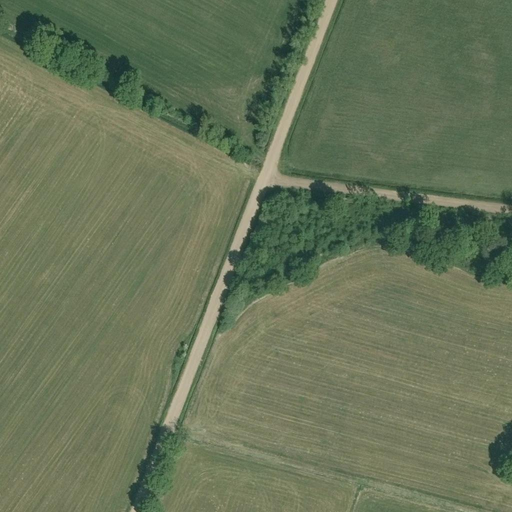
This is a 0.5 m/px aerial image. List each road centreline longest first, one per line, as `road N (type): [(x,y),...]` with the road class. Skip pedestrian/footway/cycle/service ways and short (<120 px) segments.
road 1 (track): [(263,178),(134,511)]
road 2 (track): [(263,178),(511,210)]
road 3 (track): [(328,0),(263,178)]
